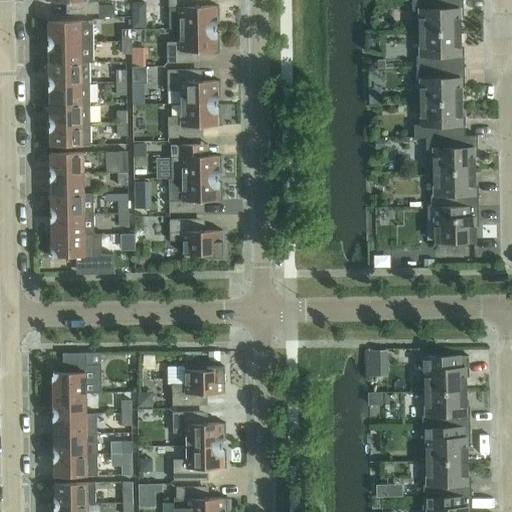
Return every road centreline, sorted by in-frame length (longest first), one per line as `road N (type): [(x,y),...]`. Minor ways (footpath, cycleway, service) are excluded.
road 1 (residential): [(263,315),(257,0)]
road 2 (residential): [(12,320),(7,44)]
road 3 (residential): [(510,265),(500,6)]
road 4 (residential): [(12,320),(263,315)]
road 5 (residential): [(263,315),(506,311)]
road 6 (residential): [(506,311),(510,511)]
road 7 (residential): [(265,511),(263,315)]
road 8 (residential): [(12,511),(12,320)]
